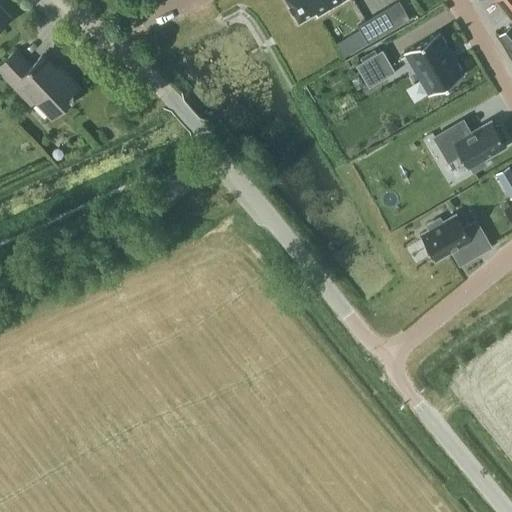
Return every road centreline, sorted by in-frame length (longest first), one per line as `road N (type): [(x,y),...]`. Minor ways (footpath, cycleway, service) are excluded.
road 1 (unclassified): [(388,355),(177,105),(65,0)]
road 2 (unclassified): [(506,511),(388,355)]
road 3 (residential): [(388,355),(511,255)]
